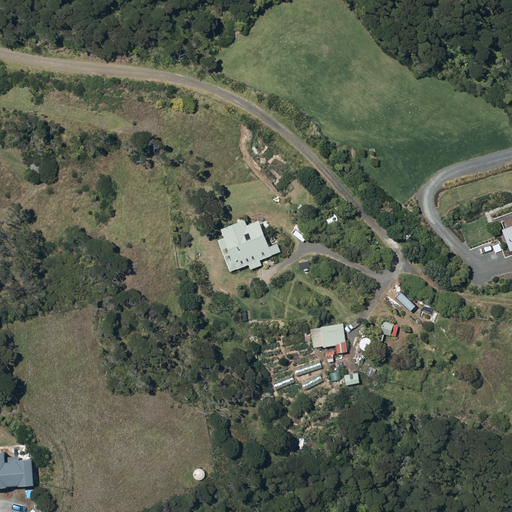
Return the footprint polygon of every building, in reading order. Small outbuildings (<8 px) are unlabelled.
[(511,213),(510,214),(511,218),(511,224),(500,229),(508,251),(511,249),(511,213)] [(240,267),(276,253),(263,219),(251,224),(249,217),(225,227),(240,267)] [(436,312),(415,297),(409,305),(430,321),(436,312)] [(396,323),(380,320),(377,333),(393,337),(396,323)] [(345,323),(313,328),(316,346),(338,343),(339,352),(350,350),(345,323)] [(373,338),(359,338),(359,349),(373,349),(373,338)] [(322,368),(320,361),(293,369),(296,377),(322,368)] [(340,367),(328,368),(329,381),(342,380),(340,367)] [(358,372),(344,375),(346,386),(360,383),(358,372)] [(303,382),(307,390),(324,381),(320,374),(303,382)] [(278,381),(280,387),(296,382),(294,376),(278,381)] [(18,487),(33,486),(31,459),(19,460),(19,456),(4,457),(4,453),(0,452),(0,488),(6,488),(6,486),(18,486),(18,487)]
